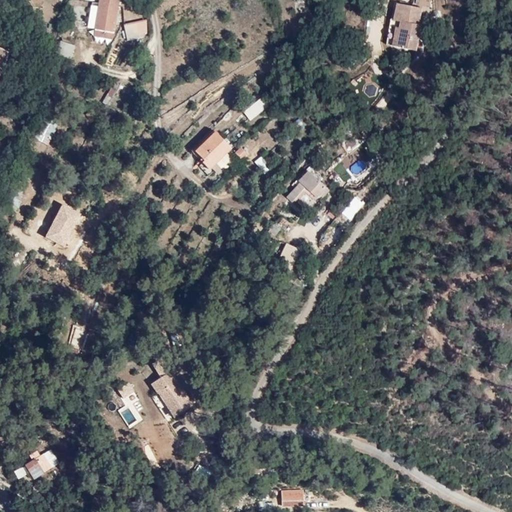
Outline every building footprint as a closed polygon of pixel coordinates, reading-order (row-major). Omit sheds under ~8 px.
[(98,0),(96,12),(113,17),(116,0),(98,0)] [(96,12),(90,11),(84,38),(91,40),(96,12)] [(96,12),(91,40),(107,43),(113,17),(96,12)] [(391,36),(387,53),(412,58),(417,36),(412,34),(414,15),(396,13),(395,18),(387,17),(384,35),(391,36)] [(123,48),(134,43),(130,33),(120,37),(123,48)] [(381,52),(387,53),(391,36),(384,35),(381,52)] [(107,43),(91,40),(89,46),(106,50),(107,43)] [(73,50),(62,47),(59,58),(69,61),(73,50)] [(366,95),(376,93),(375,84),(365,85),(366,95)] [(261,97),(243,111),(250,120),(268,106),(261,97)] [(42,127),(52,136),(57,129),(47,121),(42,127)] [(48,141),(52,136),(42,127),(38,132),(48,141)] [(224,156),(209,141),(187,162),(203,178),(224,156)] [(235,151),(239,160),(247,155),(242,147),(235,151)] [(262,156),(255,160),(263,174),(270,170),(262,156)] [(322,203),(329,194),(313,182),(322,171),(315,163),(304,176),(306,178),(297,189),(300,193),(286,208),(292,214),(302,202),(306,197),(314,203),(319,207),(322,203)] [(333,198),(329,194),(322,203),(327,206),(333,198)] [(306,197),(302,202),(310,209),(314,203),(306,197)] [(24,206),(12,198),(7,204),(19,212),(24,206)] [(286,243),(278,260),(291,266),(300,250),(286,243)] [(75,326),(68,350),(83,354),(90,330),(75,326)] [(152,363),(157,376),(167,372),(162,359),(152,363)] [(183,412),(176,399),(172,401),(164,390),(169,386),(164,376),(144,386),(149,396),(156,408),(164,423),(183,412)] [(172,401),(176,399),(169,386),(164,390),(172,401)] [(150,411),(156,408),(149,396),(143,400),(150,411)] [(118,410),(128,428),(141,420),(130,400),(128,401),(129,403),(118,410)] [(198,466),(195,472),(205,476),(208,470),(198,466)] [(43,481),(37,473),(27,480),(34,489),(43,481)] [(280,505),(303,505),(303,489),(280,489),(280,505)] [(333,496),(314,496),(313,508),(333,509),(333,496)]
